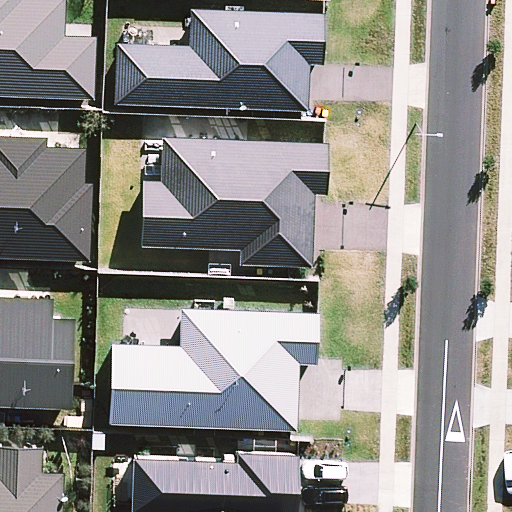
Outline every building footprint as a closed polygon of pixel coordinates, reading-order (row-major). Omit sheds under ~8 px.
[(0,0),(0,91),(94,94),(97,31),(64,30),(64,0),(0,0)] [(118,36),(116,100),(308,105),(309,60),(322,61),(324,8),(189,4),(188,39),(118,36)] [(140,240),(239,244),(238,259),(312,261),(314,189),(326,189),(328,137),(158,132),(157,173),(142,173),(140,240)] [(0,137),(0,252),(85,256),(91,141),(0,137)] [(0,397),(68,404),(76,312),(53,309),(54,291),(0,286),(0,397)] [(111,335),(109,420),(297,424),(298,358),(316,358),(317,305),(179,302),(178,337),(111,335)] [(61,511),(60,466),(41,467),(41,440),(0,440),(0,511),(61,511)] [(128,511),(281,511),(282,511),(284,511),(295,511),(298,455),(132,447),(128,511)]
